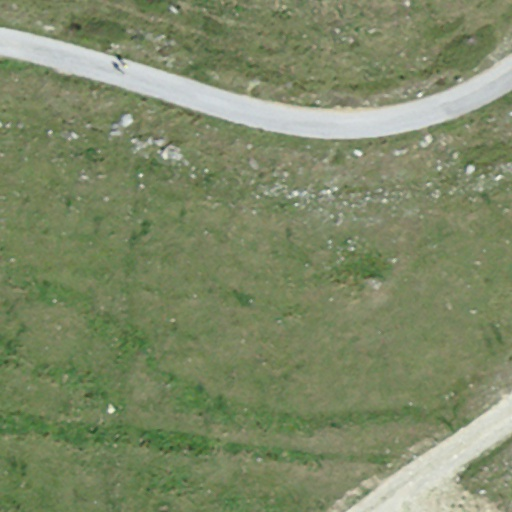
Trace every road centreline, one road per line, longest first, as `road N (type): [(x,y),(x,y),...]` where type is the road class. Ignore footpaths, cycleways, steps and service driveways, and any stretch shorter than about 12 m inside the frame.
road 1 (track): [(511,71),(433,110),(311,124),(0,40)]
road 2 (track): [(371,511),(511,412)]
